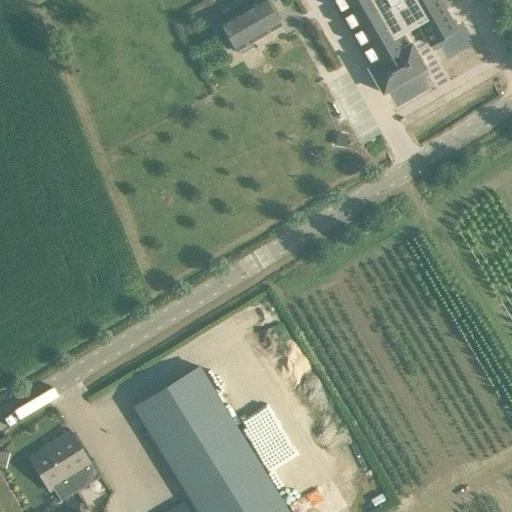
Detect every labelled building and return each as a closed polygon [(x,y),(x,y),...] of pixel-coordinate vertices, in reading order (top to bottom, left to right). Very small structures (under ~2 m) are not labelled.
[(265,0),(258,0),(220,22),(228,36),(224,38),(231,51),(235,48),(236,50),(238,49),(240,53),(253,46),(250,42),(280,25),(265,0)] [(332,0),(370,66),(368,67),(383,93),(429,67),(414,41),(411,43),(405,33),(418,25),(430,45),(458,29),(441,0),(332,0)] [(290,511),(199,366),(133,408),(198,511),(290,511)] [(54,489),(61,500),(98,477),(91,466),(92,465),(70,430),(28,457),(50,491),(54,489)] [(189,511),(183,501),(164,511),(189,511)]
